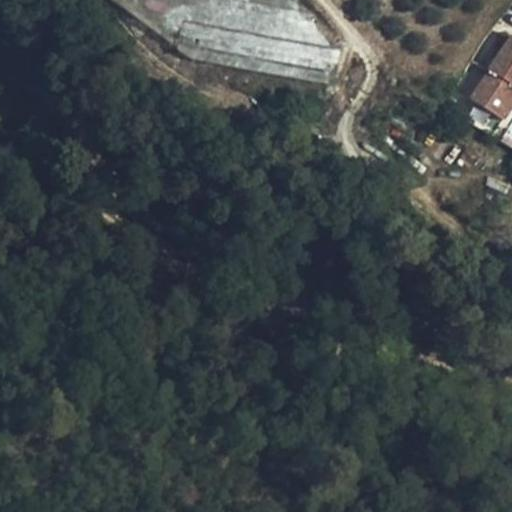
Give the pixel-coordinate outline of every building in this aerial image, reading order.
[(115,0),(183,52),(205,62),(331,88),(337,57),(294,0),(115,0)] [(18,23),(0,14),(0,32),(11,37),(18,23)] [(511,39),(509,37),(469,99),(506,122),(511,112),(511,39)] [(63,68),(48,60),(33,84),(48,93),(63,68)] [(87,178),(108,146),(78,126),(56,159),(87,178)] [(12,168),(42,186),(46,179),(13,164),(12,168)] [(42,186),(12,168),(8,177),(40,191),(42,186)]
